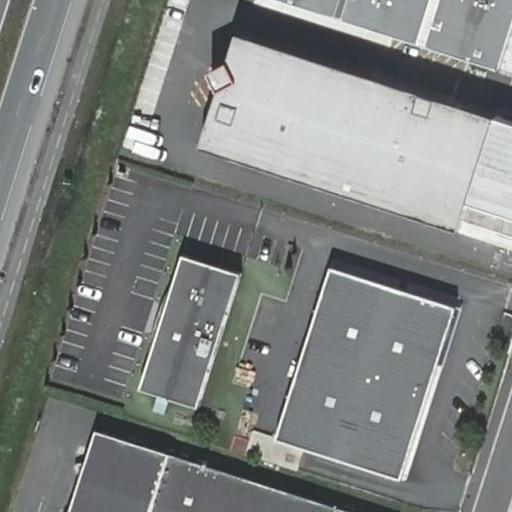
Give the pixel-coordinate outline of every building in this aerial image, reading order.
[(511,31),(511,0),(281,0),(500,70),(511,31)] [(500,114),(239,32),(204,146),(464,227),(500,114)] [(241,274),(182,256),(140,390),(198,408),(241,274)] [(457,307),(333,268),(279,439),(403,478),(457,307)] [(71,511),(342,511),(343,508),(97,431),(71,511)]
